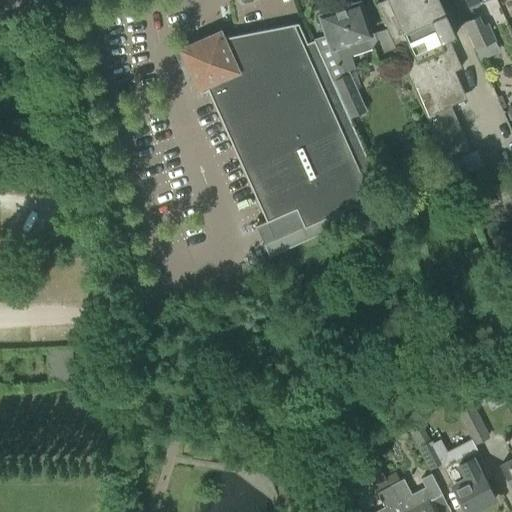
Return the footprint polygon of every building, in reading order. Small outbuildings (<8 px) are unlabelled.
[(461,68),(448,39),(454,36),(437,0),(382,0),(375,3),(447,163),(470,152),(450,106),(458,102),(446,74),(461,68)] [(333,81),(349,118),(366,111),(348,71),(354,69),(349,56),(373,48),(358,2),(319,15),(326,35),(313,39),(333,81)] [(462,22),(474,49),(493,40),(488,29),(484,31),(477,15),(462,22)] [(378,187),(313,40),(306,44),(297,23),(211,40),(209,36),(187,45),(178,49),(196,91),(205,87),(265,221),(254,226),(267,257),(376,212),(371,201),(378,187)] [(469,324),(458,330),(464,342),(475,336),(469,324)] [(45,366),(66,367),(67,349),(46,349),(45,366)] [(458,412),(474,444),(488,436),(471,405),(458,412)] [(503,472),(511,488),(511,434),(503,439),(511,456),(511,458),(500,465),(503,472)] [(440,457),(446,454),(439,441),(433,444),(431,440),(418,447),(429,469),(442,462),(440,457)] [(442,468),(451,485),(457,496),(465,511),(469,511),(493,500),(484,482),(483,479),(490,475),(476,450),(469,453),(456,460),(442,468)] [(402,478),(389,485),(403,511),(433,511),(428,501),(441,494),(430,473),(420,479),(424,487),(411,494),(402,478)] [(403,511),(389,485),(376,492),(384,507),(375,511),(403,511)]
